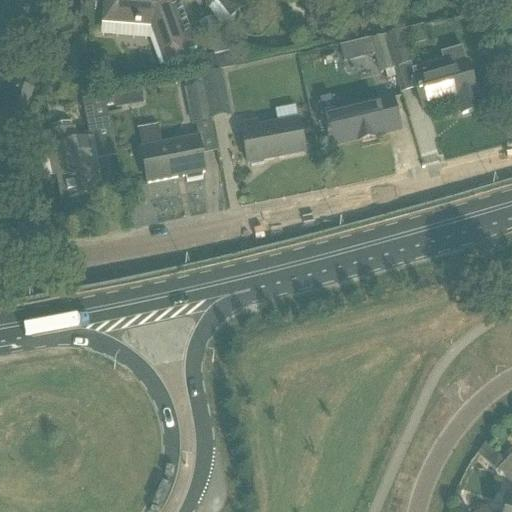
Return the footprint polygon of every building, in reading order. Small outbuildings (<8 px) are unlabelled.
[(150,26),(164,65),(186,57),(185,53),(194,50),(180,5),(168,9),(169,0),(105,0),(104,23),(150,26)] [(351,0),(338,0),(346,9),(354,3),(351,0)] [(383,38),(392,71),(408,66),(398,34),(383,38)] [(369,42),(339,50),(343,65),(373,58),(378,75),(392,71),(383,38),(369,42)] [(228,54),(203,59),(206,73),(210,72),(210,75),(235,70),(228,54)] [(475,95),(465,64),(430,74),(429,68),(410,73),(412,80),(421,111),(456,100),(461,117),(478,112),(473,96),(475,95)] [(505,69),(497,71),(500,80),(507,78),(505,69)] [(202,88),(204,99),(225,95),(220,74),(200,78),(202,88)] [(185,92),(192,126),(209,123),(204,99),(202,88),(200,78),(184,81),(185,92)] [(85,100),(93,136),(110,132),(103,97),(85,100)] [(330,99),(319,102),(323,117),(330,148),(399,132),(391,100),(347,111),(334,114),(330,99)] [(250,166),(250,169),(263,167),(262,163),(304,155),(295,108),(274,112),(277,126),(258,129),(257,124),(239,127),(247,166),(250,166)] [(10,116),(0,147),(0,155),(12,159),(24,120),(10,116)] [(26,123),(23,133),(34,137),(37,127),(26,123)] [(77,143),(74,130),(52,133),(43,136),(47,151),(43,152),(40,157),(43,176),(48,179),(52,178),(52,179),(58,178),(63,202),(100,194),(93,161),(98,160),(94,139),(77,143)] [(141,151),(147,185),(177,180),(177,178),(182,177),(182,179),(185,178),(186,184),(202,181),(201,175),(204,175),(198,141),(141,151)] [(496,473),(511,487),(511,471),(505,464),(496,473)] [(511,511),(511,497),(505,496),(503,504),(508,506),(506,511),(511,511)]
